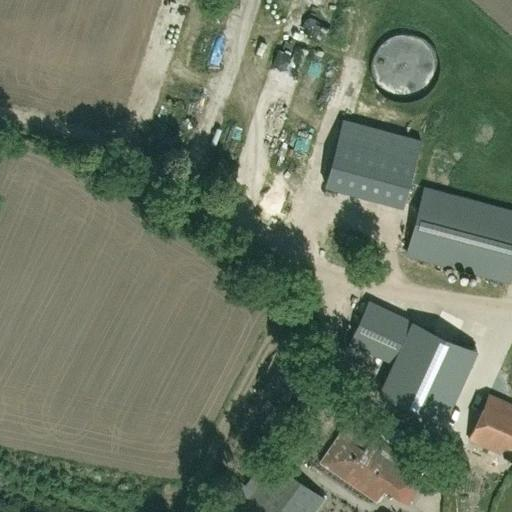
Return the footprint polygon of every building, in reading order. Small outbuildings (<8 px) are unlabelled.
[(378,84),(386,98),(398,107),(417,110),(435,103),(444,90),(447,72),(441,58),(430,47),(414,42),(396,45),(385,54),(379,66),(378,84)] [(403,205),(416,153),(338,132),(325,184),(403,205)] [(511,276),(511,206),(428,183),(409,248),(489,270),(487,278),(498,281),(500,273),(511,276)] [(478,346),(371,295),(345,349),(363,358),(367,350),(393,363),(379,393),(442,423),(478,346)] [(511,450),(511,399),(491,390),(469,438),(501,453),(504,447),(511,450)] [(413,480),(423,466),(373,434),(364,447),(340,430),(319,461),(379,502),(386,490),(408,504),(421,485),(413,480)] [(314,511),(324,498),(275,463),(240,511),(314,511)]
